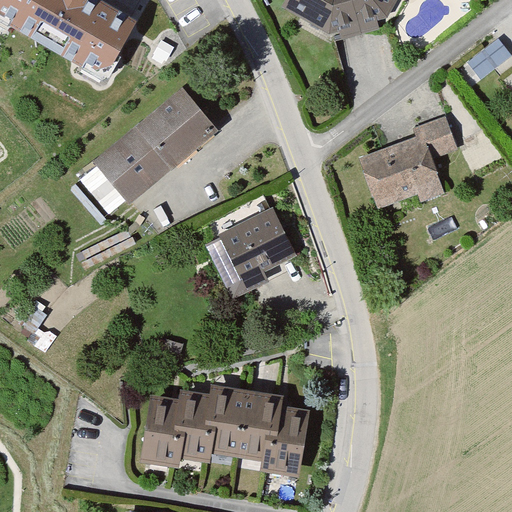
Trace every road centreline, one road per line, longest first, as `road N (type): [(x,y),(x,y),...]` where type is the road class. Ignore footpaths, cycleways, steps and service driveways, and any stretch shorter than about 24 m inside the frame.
road 1 (residential): [(302,166),(355,328),(358,440),(339,511)]
road 2 (residential): [(511,3),(302,166)]
road 3 (residential): [(234,0),(302,166)]
